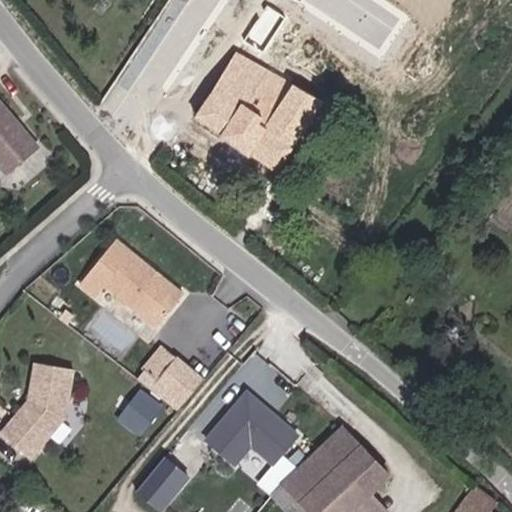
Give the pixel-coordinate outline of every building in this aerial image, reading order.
[(260,57),(243,46),(197,119),(280,171),(326,99),(260,57)] [(326,68),(341,77),(350,61),(336,52),(326,68)] [(46,147),(0,93),(0,156),(15,173),(46,147)] [(190,297),(137,256),(117,240),(80,288),(94,299),(106,284),(112,289),(164,330),(190,297)] [(161,387),(180,364),(180,363),(168,353),(148,376),(161,387)] [(207,386),(180,364),(161,387),(188,409),(207,386)] [(36,461),(69,418),(76,370),(38,365),(33,403),(6,438),(36,461)] [(163,405),(142,389),(117,422),(138,438),(163,405)] [(251,398),(210,446),(239,470),(255,451),(277,469),(301,441),(277,420),(271,421),(261,412),(264,409),(251,398)] [(348,425),(329,444),(293,483),(320,511),(395,511),(374,490),(393,471),(348,425)] [(157,511),(166,511),(191,482),(168,463),(139,497),(157,511)] [(500,511),(509,498),(481,483),(461,511),(500,511)]
